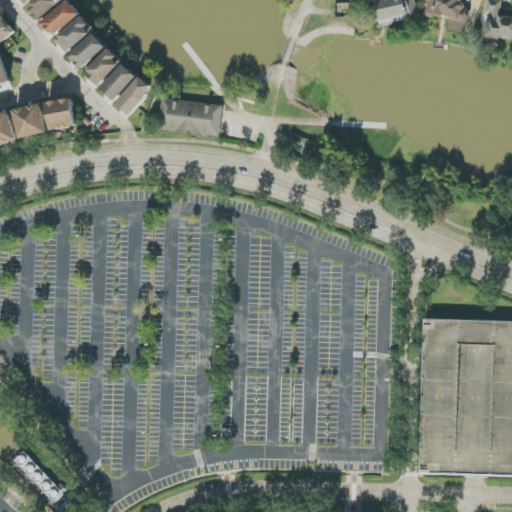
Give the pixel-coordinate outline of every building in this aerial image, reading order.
[(37,0),(29,7),(38,20),(64,0),(37,0)] [(415,0),(376,0),(380,20),(418,13),(415,0)] [(466,33),(469,16),(462,15),(464,0),(429,0),(426,15),(451,20),(449,30),(466,33)] [(502,0),(487,0),(487,13),(492,13),(491,23),(486,23),(485,43),(501,44),(501,39),(511,40),(511,15),(502,15),(502,0)] [(54,37),(83,16),(72,1),(43,22),(54,37)] [(0,40),(3,44),(16,32),(0,15),(0,40)] [(69,54),(96,30),(84,16),(57,40),(69,54)] [(83,71),(109,47),(97,33),(70,57),(83,71)] [(0,86),(11,82),(1,49),(0,49),(0,86)] [(87,74),(100,87),(125,62),(111,49),(87,74)] [(117,102),(140,77),(126,64),(103,89),(117,102)] [(119,104),(133,116),(155,88),(141,77),(119,104)] [(52,130),(78,128),(75,99),(49,101),(52,130)] [(224,106),(164,100),(161,131),(221,136),(224,106)] [(15,110),(22,139),(50,133),(43,104),(15,110)] [(0,146),(19,140),(9,112),(0,114),(0,146)] [(426,318),(511,320),(511,475),(422,472),(426,318)] [(28,451),(13,465),(55,511),(62,511),(74,502),(28,451)]
